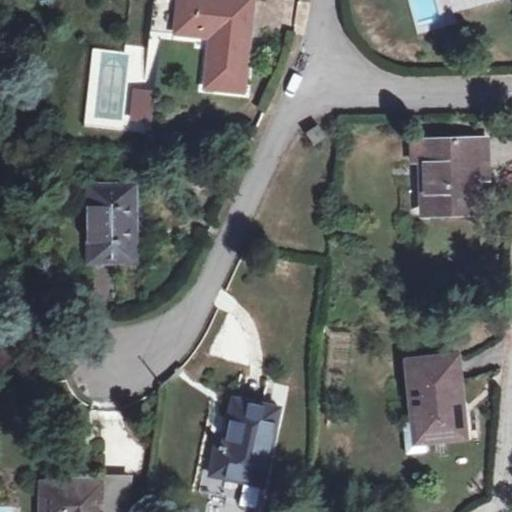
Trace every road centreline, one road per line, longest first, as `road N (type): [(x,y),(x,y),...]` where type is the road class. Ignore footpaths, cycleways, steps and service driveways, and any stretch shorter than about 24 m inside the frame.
road 1 (residential): [(319,70),(209,283),(176,329),(113,368)]
road 2 (residential): [(511,93),(399,94),(319,70)]
road 3 (residential): [(511,379),(501,511)]
